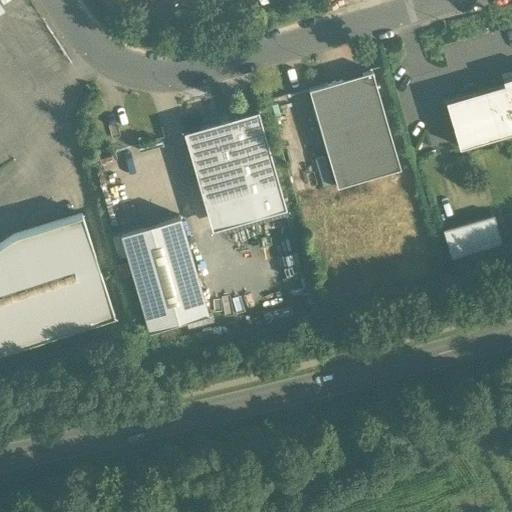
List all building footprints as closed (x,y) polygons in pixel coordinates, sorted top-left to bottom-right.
[(369,74),(307,92),(335,188),(397,170),(369,74)] [(511,76),(501,80),(502,85),(444,102),(458,148),(511,132),(511,76)] [(257,112),(198,129),(225,227),(285,210),(257,112)] [(447,227),(454,252),(507,237),(500,212),(447,227)] [(0,354),(114,320),(82,214),(9,237),(0,242),(0,354)] [(178,216),(119,233),(147,330),(206,314),(178,216)]
